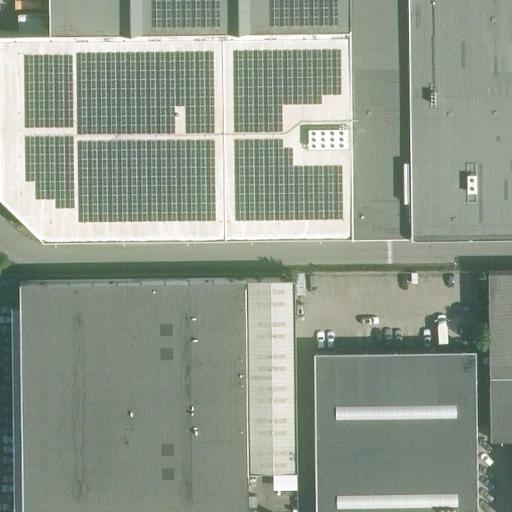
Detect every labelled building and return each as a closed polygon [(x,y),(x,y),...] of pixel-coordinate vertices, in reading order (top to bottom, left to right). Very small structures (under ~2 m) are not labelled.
[(511,0),(48,0),(48,12),(17,12),(17,29),(0,29),(0,194),(43,236),(351,233),(511,230),(511,0)] [(511,269),(487,270),(490,438),(511,438),(511,269)] [(248,511),(248,469),(296,469),(294,277),(20,280),(21,511),(248,511)] [(315,511),(477,511),(475,348),(314,350),(315,511)] [(488,391),(477,391),(478,461),(489,461),(488,391)]
